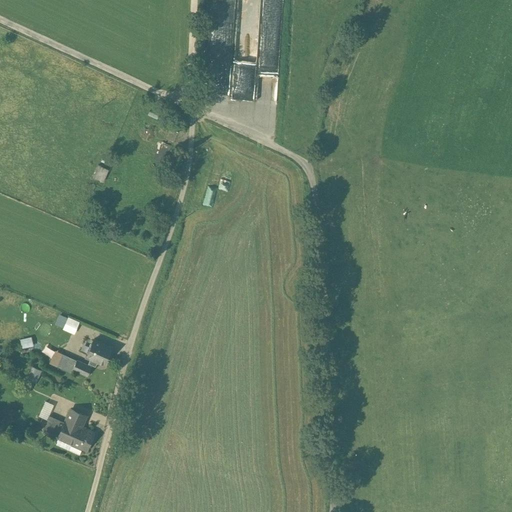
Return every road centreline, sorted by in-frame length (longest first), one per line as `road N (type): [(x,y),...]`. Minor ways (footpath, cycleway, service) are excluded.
road 1 (residential): [(335,511),(337,422),(317,186),(307,162),(190,107)]
road 2 (residential): [(88,511),(124,351),(181,189),(190,107)]
road 3 (residential): [(190,107),(0,19)]
